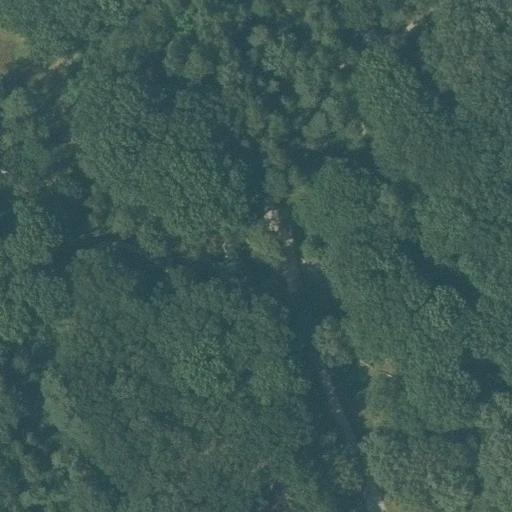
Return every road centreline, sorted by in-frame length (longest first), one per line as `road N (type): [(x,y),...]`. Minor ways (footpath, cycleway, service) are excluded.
road 1 (track): [(0,314),(54,280),(93,210),(216,282),(298,277)]
road 2 (track): [(298,277),(186,0)]
